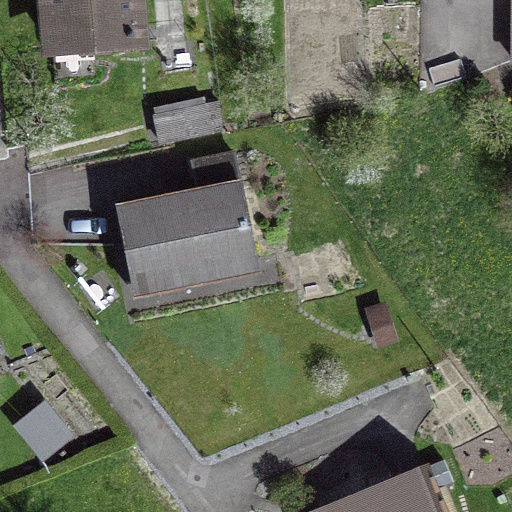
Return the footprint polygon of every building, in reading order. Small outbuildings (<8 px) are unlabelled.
[(136,41),(132,0),(49,0),(53,47),(136,41)] [(160,143),(221,130),(218,102),(154,115),(160,143)] [(117,208),(133,283),(182,273),(185,286),(257,271),(233,153),(191,162),(197,197),(172,202),(171,197),(117,208)] [(376,347),(396,340),(386,312),(366,318),(376,347)] [(445,511),(427,466),(316,511),(445,511)]
